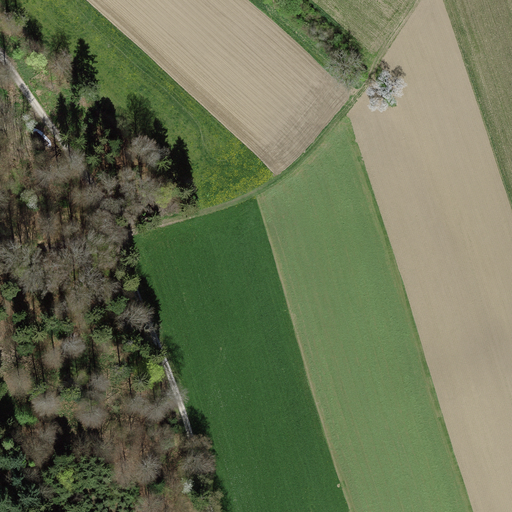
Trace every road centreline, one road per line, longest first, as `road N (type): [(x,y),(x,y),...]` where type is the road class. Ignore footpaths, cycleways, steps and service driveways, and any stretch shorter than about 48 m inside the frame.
road 1 (track): [(417,0),(341,116),(288,171),(220,207),(116,232)]
road 2 (track): [(209,511),(190,432),(116,232)]
road 3 (track): [(116,232),(0,57)]
